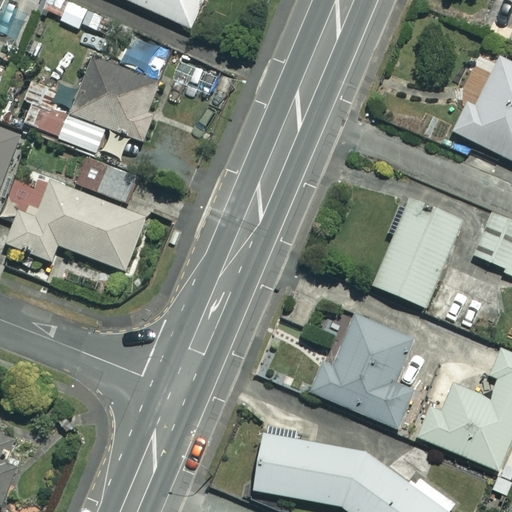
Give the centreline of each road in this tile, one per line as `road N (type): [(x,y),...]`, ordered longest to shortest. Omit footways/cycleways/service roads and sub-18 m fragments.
road 1 (secondary): [(347,0),(181,391)]
road 2 (residential): [(181,391),(0,318)]
road 3 (secondary): [(181,391),(129,511)]
